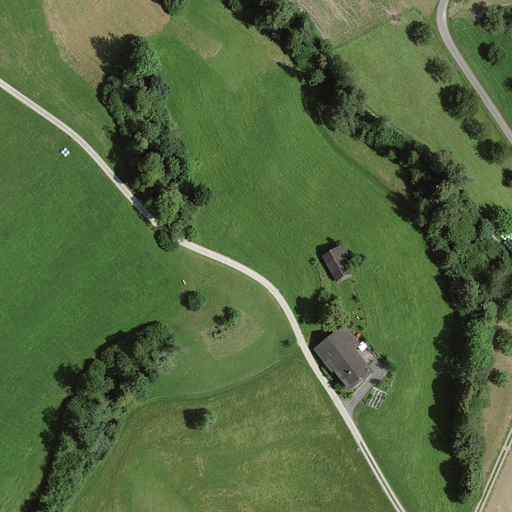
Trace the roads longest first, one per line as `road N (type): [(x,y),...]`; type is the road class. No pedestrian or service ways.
road 1 (track): [(0,83),(76,136),(176,238),(273,287),(309,350)]
road 2 (track): [(268,0),(306,29),(359,106),(444,169),(511,261)]
road 3 (track): [(309,350),(405,511)]
